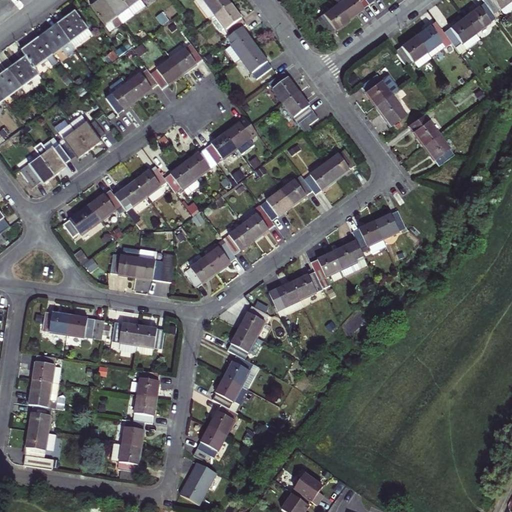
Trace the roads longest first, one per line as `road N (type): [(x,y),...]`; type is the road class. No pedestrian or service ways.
road 1 (residential): [(195,313),(164,499),(0,476)]
road 2 (residential): [(391,174),(195,313)]
road 3 (residential): [(202,94),(30,217)]
road 4 (residential): [(21,285),(0,424)]
road 5 (residential): [(391,174),(317,71)]
road 6 (residential): [(317,71),(417,0)]
